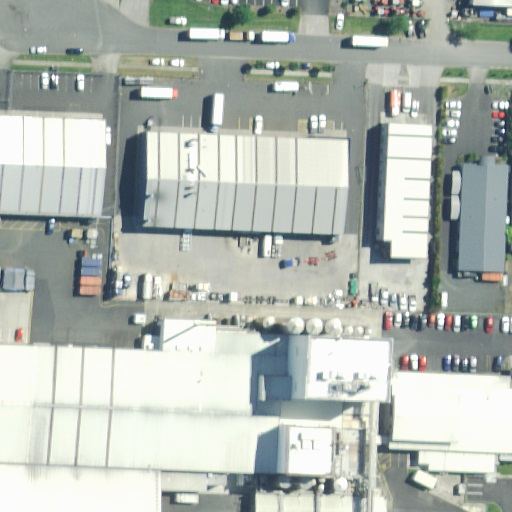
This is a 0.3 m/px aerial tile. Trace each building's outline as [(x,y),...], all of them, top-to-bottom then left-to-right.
[(109,123),(0,118),(0,220),(105,224),(109,123)] [(433,125),(387,123),(383,258),(429,259),(433,125)] [(350,140),(147,131),(143,226),(345,235),(350,140)] [(505,167),(460,165),(456,271),(501,273),(505,167)] [(76,275),(96,276),(98,243),(78,242),(76,275)] [(96,276),(76,275),(74,302),(95,303),(96,276)] [(260,362),(0,349),(0,467),(255,480),(260,362)] [(511,379),(443,378),(441,452),(511,453),(511,379)] [(367,498),(356,497),(258,494),(256,511),(380,511),(381,498),(367,498)]
